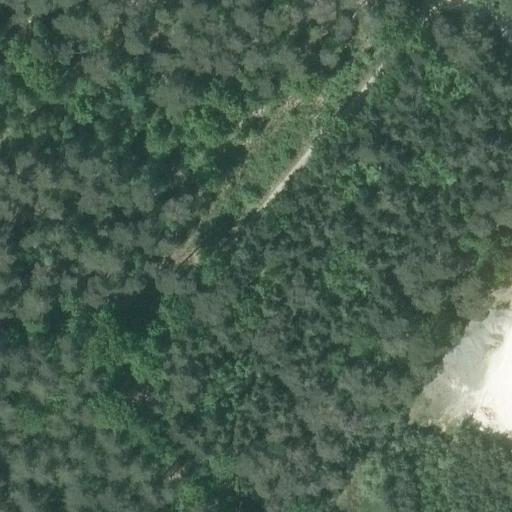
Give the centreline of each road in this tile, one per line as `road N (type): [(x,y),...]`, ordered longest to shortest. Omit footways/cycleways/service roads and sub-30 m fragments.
road 1 (track): [(448,0),(196,294)]
road 2 (track): [(196,294),(159,341),(155,386),(200,441),(284,511)]
